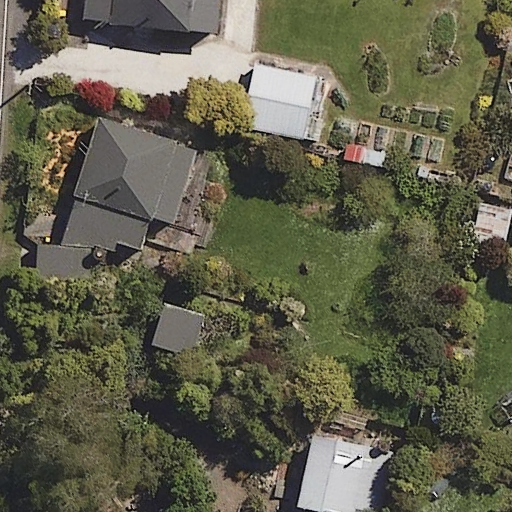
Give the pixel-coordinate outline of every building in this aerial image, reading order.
[(233,0),(93,0),(91,24),(230,37),(233,0)] [(327,80),(261,69),(252,129),(318,140),(327,80)] [(204,150),(105,121),(67,249),(49,243),(41,269),(91,285),(104,243),(147,256),(158,218),(181,225),(204,150)] [(506,209),(475,201),(465,236),(497,244),(506,209)] [(213,318),(170,308),(161,350),(204,359),(213,318)] [(375,511),(389,443),(291,424),(281,475),(274,511),(360,511),(361,510),(371,511),(375,511)]
